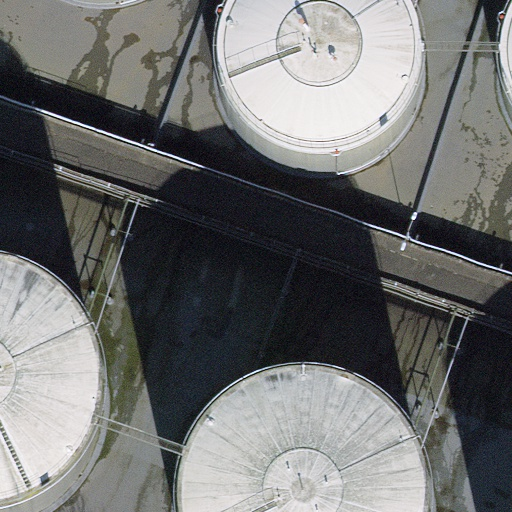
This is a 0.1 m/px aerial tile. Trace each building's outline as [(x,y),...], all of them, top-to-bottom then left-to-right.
[(219,33),(212,71),(219,109),(241,141),(273,162),(311,169),(348,162),(380,140),(402,108),(409,70),(402,33),(380,1),(379,0),(241,0),(240,1),(219,33)] [(511,31),(508,37),(501,75),(509,113),(511,117),(511,31)] [(0,145),(143,196),(159,152),(0,96),(0,145)] [(0,511),(30,511),(66,485),(91,443),(97,395),(85,348),(56,309),(14,284),(0,282),(0,511)] [(185,483),(181,511),(426,511),(415,470),(386,431),(344,406),(296,400),(249,412),(210,441),(185,483)]
